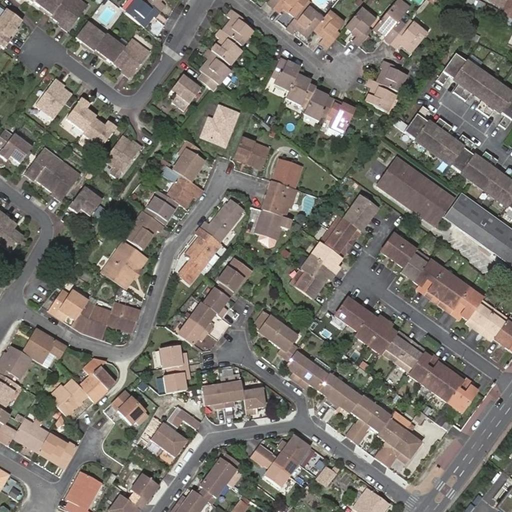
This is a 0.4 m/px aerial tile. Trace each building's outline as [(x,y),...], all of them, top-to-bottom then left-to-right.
[(63,0),(35,0),(35,1),(42,6),(53,14),(63,0)] [(52,16),(50,19),(58,25),(62,28),(60,30),(66,35),(88,6),(79,0),(63,0),(53,14),(52,16)] [(156,20),(161,13),(161,12),(148,2),(146,5),(139,0),(135,0),(125,13),(142,26),(145,28),(153,17),(156,20)] [(148,2),(161,12),(166,5),(162,2),(163,0),(147,0),(146,1),(148,2)] [(271,0),(268,4),(275,10),(282,0),(271,0)] [(282,0),(275,10),(281,15),(285,10),(296,20),(301,14),(312,1),(311,0),(282,0)] [(474,0),(471,7),(492,17),(496,10),(475,0),(474,0)] [(511,0),(505,0),(500,12),(511,17),(511,0)] [(410,11),(399,1),(374,31),(380,35),(381,34),(384,36),(386,34),(388,36),(385,39),(385,40),(391,45),(404,30),(406,27),(400,22),(406,16),(410,11)] [(53,14),(42,6),(41,8),(52,16),(53,14)] [(301,14),(296,20),(288,29),(295,34),(298,29),(309,38),(314,32),(314,31),(324,20),(311,8),(303,16),(301,14)] [(22,21),(7,9),(0,17),(0,32),(9,39),(17,28),(22,21)] [(363,9),(347,27),(358,35),(354,40),(361,46),(373,32),(369,30),(377,20),(363,9)] [(233,21),(224,32),(236,42),(243,47),(254,33),(254,32),(256,29),(234,11),(228,17),(233,21)] [(324,20),(314,31),(324,40),(320,44),(328,50),(335,42),(339,37),(340,36),(337,33),(344,24),(331,13),(324,20)] [(400,22),(406,27),(412,21),(406,16),(400,22)] [(82,43),(93,52),(94,51),(105,36),(87,23),(76,38),(82,43)] [(408,33),(404,30),(391,45),(397,50),(402,46),(413,55),(425,41),(429,37),(415,25),(408,33)] [(19,29),(17,28),(9,39),(11,40),(19,29)] [(224,32),(222,30),(216,37),(221,41),(213,52),(225,62),(231,66),(242,52),(234,45),(236,42),(224,32)] [(0,32),(0,45),(1,47),(4,49),(11,40),(9,39),(0,32)] [(126,47),(107,33),(105,36),(94,51),(106,59),(112,64),(126,47)] [(126,47),(112,64),(121,71),(124,74),(123,76),(129,80),(151,52),(132,38),(126,47)] [(93,52),(82,43),(81,45),(92,54),(93,53),(93,52)] [(200,70),(219,85),(230,71),(222,65),(225,62),(213,52),(210,50),(205,57),(208,60),(200,70)] [(106,59),(94,51),(93,52),(93,53),(104,61),(106,59)] [(511,121),(511,95),(454,55),(436,82),(443,86),(449,78),(453,76),(453,80),(455,82),(459,80),(459,85),(453,93),(466,102),(472,94),(476,92),(476,97),(478,98),(482,97),(482,101),(476,110),(490,119),(495,110),(499,108),(499,113),(501,114),(505,112),(505,117),(499,125),(506,130),(511,121)] [(289,93),(297,76),(300,69),(280,60),(272,77),(277,79),(274,86),(289,93)] [(382,70),(376,83),(386,87),(398,93),(405,76),(396,72),(397,69),(382,62),(379,69),(382,70)] [(199,89),(181,75),(169,90),(188,104),(199,89)] [(314,92),(317,85),(309,81),(308,84),(304,82),(305,80),(297,76),(289,93),(286,100),(306,109),(314,92)] [(52,122),(72,95),(63,88),(60,86),(61,84),(55,79),(34,108),(52,122)] [(386,87),(376,83),(374,82),(369,80),(366,87),(371,89),(365,103),(387,113),(395,96),(385,91),(386,87)] [(326,119),(334,101),(314,92),(306,109),(303,116),(318,122),(321,116),(326,119)] [(95,120),(96,118),(90,113),(86,110),(88,108),(90,106),(82,100),(66,120),(84,134),(95,120)] [(355,111),(334,101),(326,119),(331,122),(328,128),(329,128),(327,133),(328,136),(339,141),(342,140),(344,135),(346,131),(355,111)] [(214,123),(209,121),(203,137),(227,146),(239,114),(221,107),(216,120),(214,123)] [(467,159),(468,154),(474,146),(461,136),(455,145),(451,146),(451,144),(451,142),(449,141),(445,142),(445,137),(451,129),(438,120),(432,128),(428,130),(428,126),(425,124),(422,125),(422,121),(428,113),(421,107),(407,127),(403,134),(511,212),(511,173),(507,170),(501,179),(497,180),(497,176),(495,174),(491,176),(491,171),(497,163),(484,153),(478,162),(474,163),(474,159),(472,158),(467,159)] [(394,118),(389,123),(403,134),(407,127),(394,118)] [(101,125),(95,120),(84,134),(82,136),(101,150),(116,129),(108,123),(105,128),(101,125)] [(13,160),(20,165),(32,149),(14,136),(0,153),(0,157),(6,162),(9,159),(10,158),(13,160)] [(132,142),(123,136),(104,161),(123,174),(143,148),(137,143),(135,145),(132,142)] [(242,139),(234,158),(263,169),(271,150),(242,139)] [(56,197),(54,199),(60,203),(80,177),(44,150),(24,176),(30,181),(32,179),(35,181),(52,194),(56,197)] [(206,162),(188,150),(174,171),(176,172),(192,182),(206,162)] [(281,160),(274,183),(295,190),(303,167),(281,160)] [(432,226),(451,199),(397,161),(378,187),(387,194),(390,191),(393,193),(390,196),(426,221),(427,219),(431,221),(429,224),(432,226)] [(194,194),(199,197),(202,194),(204,190),(192,182),(176,172),(170,181),(176,184),(167,196),(178,203),(185,208),(194,194)] [(295,190),(274,183),(264,211),(285,219),(288,209),(291,210),(298,191),(295,190)] [(83,188),(68,209),(76,215),(78,212),(80,211),(83,213),(90,218),(102,202),(83,188)] [(167,196),(159,191),(147,210),(165,223),(178,203),(167,196)] [(368,221),(376,210),(358,197),(350,208),(352,210),(366,220),(368,221)] [(455,202),(451,199),(432,226),(436,229),(437,227),(442,218),(497,258),(511,237),(511,232),(462,198),(448,218),(445,216),(455,202)] [(231,200),(228,205),(239,214),(243,210),(231,200)] [(210,225),(206,222),(201,228),(219,242),(241,216),(239,214),(228,205),(226,204),(210,225)] [(352,210),(344,220),(359,231),(360,232),(364,227),(362,226),(366,220),(352,210)] [(0,211),(0,213),(9,220),(10,219),(0,211)] [(160,230),(164,224),(144,211),(126,237),(144,249),(157,229),(160,230)] [(285,219),(264,211),(255,234),(276,242),(285,219)] [(0,213),(0,231),(9,220),(0,213)] [(340,217),(331,231),(351,245),(355,240),(353,238),(359,231),(344,220),(340,217)] [(0,246),(11,254),(23,238),(17,234),(13,231),(15,229),(17,226),(9,220),(0,231),(0,246)] [(219,242),(201,228),(196,233),(200,236),(185,253),(191,258),(179,274),(189,283),(221,243),(219,242)] [(321,244),(339,257),(343,252),(345,253),(351,245),(331,231),(321,244)] [(144,249),(126,237),(125,237),(143,250),(144,249)] [(393,237),(381,254),(387,258),(389,257),(393,260),(404,244),(393,237)] [(511,237),(497,258),(510,267),(511,264),(511,237)] [(114,262),(125,245),(121,243),(110,259),(114,262)] [(311,258),(336,275),(340,270),(336,267),(341,259),(339,257),(321,244),(311,258)] [(404,244),(393,260),(398,263),(397,265),(403,270),(416,253),(404,244)] [(105,276),(120,286),(126,290),(134,278),(132,271),(139,270),(146,260),(125,245),(114,262),(110,259),(101,273),(105,276)] [(416,253),(403,270),(400,275),(407,280),(408,277),(415,282),(429,262),(416,253)] [(218,283),(214,289),(227,299),(248,271),(232,258),(215,281),(218,283)] [(311,258),(302,270),(321,284),(323,286),(327,280),(330,283),(336,275),(311,258)] [(421,290),(419,293),(424,297),(442,272),(429,262),(415,282),(413,284),(418,288),(421,290)] [(141,271),(139,270),(132,271),(134,278),(136,280),(141,271)] [(321,284),(302,270),(290,286),(311,302),(317,295),(314,293),(321,284)] [(442,272),(424,297),(430,301),(432,298),(439,304),(455,281),(442,272)] [(455,281),(439,304),(447,309),(445,312),(451,316),(469,291),(455,281)] [(314,293),(317,295),(323,286),(321,284),(314,293)] [(214,314),(220,318),(225,313),(220,309),(222,306),(227,299),(214,289),(212,288),(200,304),(214,314)] [(61,291),(47,312),(55,317),(59,311),(67,316),(75,322),(87,303),(70,291),(67,296),(61,291)] [(469,291),(451,316),(457,321),(459,317),(462,319),(466,323),(481,303),(482,301),(469,291)] [(432,298),(430,301),(437,306),(439,304),(432,298)] [(352,306),(346,302),(336,317),(347,325),(344,329),(355,337),(369,318),(363,315),(365,312),(353,304),(352,306)] [(75,322),(71,327),(82,334),(103,340),(107,326),(111,312),(93,306),(87,303),(75,322)] [(133,334),(140,311),(114,303),(111,312),(107,326),(133,334)] [(208,322),(214,314),(200,304),(198,303),(186,318),(207,333),(211,328),(206,324),(208,322)] [(481,303),(466,323),(474,328),(472,330),(478,334),(494,312),(481,303)] [(447,309),(439,304),(437,306),(445,312),(447,309)] [(55,317),(64,322),(67,316),(59,311),(55,317)] [(271,342),(283,325),(269,315),(268,316),(262,312),(252,325),(259,329),(257,331),(271,342)] [(486,336),(493,341),(507,322),(494,312),(478,334),(484,338),(486,336)] [(377,322),(370,316),(369,318),(355,337),(381,356),(383,354),(397,335),(390,330),(392,327),(380,318),(377,322)] [(207,333),(186,318),(174,334),(191,345),(196,338),(198,335),(203,340),(207,333)] [(493,341),(503,349),(506,345),(510,348),(511,345),(511,322),(509,320),(507,322),(493,341)] [(295,351),(297,347),(290,342),(296,335),(283,325),(271,342),(279,347),(285,351),(281,356),(288,360),(295,351)] [(40,332),(37,330),(31,341),(33,342),(40,332)] [(407,337),(400,331),(397,335),(404,340),(407,337)] [(60,360),(67,349),(40,332),(33,342),(31,341),(23,354),(33,360),(43,366),(50,354),(60,360)] [(419,346),(407,337),(404,340),(397,335),(383,354),(409,374),(423,355),(416,349),(419,346)] [(158,348),(161,369),(166,368),(187,365),(186,358),(179,359),(179,356),(177,345),(158,348)] [(11,346),(0,364),(0,367),(1,368),(13,348),(11,346)] [(423,355),(426,351),(419,346),(416,349),(423,355)] [(276,352),(281,356),(285,351),(279,347),(276,352)] [(0,367),(0,375),(11,382),(14,376),(20,380),(33,360),(23,354),(13,348),(1,368),(0,367)] [(293,373),(290,377),(296,382),(311,363),(295,351),(288,360),(283,366),(291,371),(293,373)] [(409,374),(408,376),(460,414),(475,393),(471,390),(469,388),(472,384),(460,376),(457,379),(450,374),(442,369),(445,365),(432,356),(430,359),(427,358),(423,355),(409,374)] [(106,362),(94,359),(82,369),(89,377),(78,387),(86,396),(93,403),(95,401),(104,393),(101,390),(112,380),(100,368),(106,362)] [(311,363),(296,382),(302,386),(305,382),(308,384),(316,390),(327,375),(311,363)] [(187,365),(166,368),(167,375),(162,376),(164,387),(183,385),(182,376),(181,373),(188,372),(187,365)] [(452,370),(445,365),(442,369),(450,374),(452,370)] [(460,376),(452,370),(450,374),(457,379),(460,376)] [(329,406),(344,385),(328,373),(327,375),(316,390),(324,395),(327,397),(324,402),(329,406)] [(0,404),(6,408),(18,387),(11,382),(0,375),(0,404)] [(109,389),(114,383),(112,380),(101,390),(104,393),(109,389)] [(78,387),(72,381),(64,388),(62,387),(48,400),(60,413),(64,417),(86,396),(78,387)] [(242,391),(241,381),(221,385),(224,409),(231,408),(230,402),(233,402),(243,400),(242,391)] [(221,385),(200,388),(203,401),(204,406),(213,404),(216,404),(217,410),(224,409),(221,385)] [(349,412),(360,397),(344,385),(329,406),(334,409),(338,405),(340,407),(348,413),(349,412)] [(261,388),(242,391),(243,400),(245,414),(252,413),(251,408),(254,408),(263,406),(261,388)] [(145,412),(125,391),(112,404),(132,425),(145,412)] [(363,422),(375,406),(361,395),(360,397),(349,412),(358,419),(363,422)] [(388,418),(389,416),(375,406),(363,422),(368,425),(377,432),(388,418)] [(187,414),(181,410),(172,422),(178,426),(182,420),(187,414)] [(0,413),(0,444),(7,448),(13,439),(15,435),(11,432),(8,437),(3,434),(0,431),(0,430),(8,418),(0,413)] [(200,423),(187,414),(182,420),(195,430),(200,423)] [(388,451),(403,430),(388,418),(377,432),(376,434),(383,440),(386,442),(382,447),(374,457),(380,462),(388,451)] [(359,427),(363,422),(358,419),(354,424),(359,427)] [(446,430),(449,432),(454,425),(447,420),(442,427),(446,430)] [(24,421),(22,424),(15,435),(13,439),(37,453),(38,451),(48,435),(24,421)] [(150,438),(163,447),(174,431),(162,422),(150,438)] [(368,425),(363,422),(359,427),(364,431),(368,425)] [(353,423),(343,435),(350,440),(359,427),(354,424),(353,423)] [(359,427),(350,440),(356,444),(366,432),(364,431),(359,427)] [(407,458),(419,442),(403,430),(388,451),(380,462),(388,468),(396,457),(394,455),(397,450),(400,452),(407,458)] [(174,431),(163,447),(174,456),(186,440),(174,431)] [(48,435),(38,451),(59,462),(56,465),(64,470),(76,448),(49,433),(48,435)] [(281,452),(297,463),(309,448),(293,436),(287,444),(286,447),(280,443),(276,448),(281,452)] [(258,444),(254,451),(267,460),(270,456),(271,454),(258,444)] [(254,451),(249,457),(262,466),(263,465),(267,460),(254,451)] [(272,464),(288,476),(297,463),(281,452),(275,459),(272,464)] [(209,472),(225,484),(235,470),(234,468),(238,463),(225,453),(222,459),(219,458),(209,472)] [(267,460),(272,464),(275,459),(270,456),(267,460)] [(268,468),(272,464),(267,460),(263,465),(268,468)] [(323,487),(338,471),(329,463),(314,479),(323,487)] [(279,488),(288,476),(272,464),(268,468),(262,476),(279,488)] [(130,497),(143,506),(160,482),(144,470),(133,487),(136,489),(130,497)] [(206,502),(209,504),(225,484),(209,472),(198,486),(202,489),(197,495),(206,502)] [(66,511),(86,511),(84,511),(100,483),(81,473),(66,502),(70,505),(66,511)] [(511,511),(511,485),(494,510),(497,511),(511,511)] [(352,507),(358,511),(382,511),(387,506),(365,490),(352,507)] [(134,509),(138,511),(143,506),(130,497),(122,491),(110,507),(116,511),(131,511),(132,511),(134,509)] [(184,501),(179,498),(175,504),(186,511),(198,511),(206,502),(197,495),(191,491),(186,499),(184,501)]
